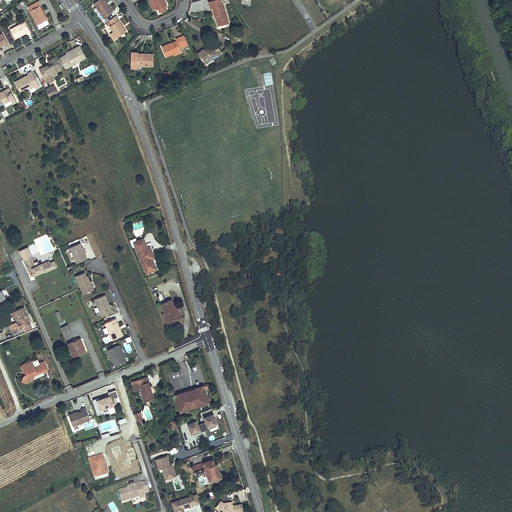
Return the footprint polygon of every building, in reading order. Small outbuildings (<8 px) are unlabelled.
[(105,0),(97,0),(94,3),(104,17),(113,11),(105,0)] [(148,0),(152,10),(156,8),(152,0),(148,0)] [(165,0),(152,0),(156,8),(157,10),(158,9),(160,13),(168,9),(166,6),(168,5),(165,0)] [(221,0),(212,0),(208,1),(210,9),(212,8),(215,17),(215,16),(218,26),(220,25),(228,23),(229,22),(224,4),(221,0)] [(37,25),(47,19),(44,14),(43,14),(43,12),(40,5),(41,5),(39,1),(28,6),(30,10),(29,11),(37,25)] [(127,31),(116,15),(109,21),(111,24),(109,26),(113,31),(111,33),(111,37),(113,40),(127,31)] [(25,21),(10,29),(15,39),(27,33),(27,34),(31,32),(25,21)] [(169,37),(161,41),(166,50),(172,47),(180,43),(179,43),(187,39),(185,34),(180,36),(178,31),(174,33),(175,35),(169,38),(169,37)] [(204,48),(197,53),(205,64),(213,59),(223,52),(215,41),(205,48),(206,49),(205,49),(204,48)] [(60,57),(66,68),(86,57),(79,45),(74,48),(74,49),(67,53),(60,57)] [(131,51),(131,65),(138,65),(153,66),(154,52),(138,52),(138,51),(131,51)] [(43,66),(39,68),(46,82),(49,83),(54,80),(55,76),(57,75),(59,74),(58,72),(57,70),(61,68),(55,57),(48,60),(50,63),(50,65),(48,66),(48,65),(47,63),(42,66),(43,66)] [(169,70),(162,72),(164,78),(171,76),(169,70)] [(39,85),(31,71),(28,73),(28,74),(14,81),(19,91),(27,87),(28,89),(29,88),(29,89),(34,86),(35,87),(39,85)] [(273,85),(271,74),(264,75),(265,86),(273,85)] [(54,92),(51,86),(45,89),(50,98),(59,93),(57,90),(54,92)] [(5,89),(0,91),(0,105),(10,100),(13,104),(17,102),(11,91),(8,93),(9,94),(8,94),(5,89)] [(135,244),(137,248),(146,244),(148,249),(149,248),(146,240),(135,244)] [(87,258),(80,243),(69,248),(76,263),(87,258)] [(138,253),(148,275),(158,270),(154,260),(156,259),(151,248),(149,248),(148,249),(146,244),(137,248),(139,253),(138,253)] [(27,247),(19,251),(29,274),(31,273),(32,276),(34,275),(34,276),(44,271),(45,273),(57,267),(54,260),(50,262),(49,260),(42,263),(42,262),(39,264),(38,260),(35,262),(27,247)] [(13,270),(5,274),(7,277),(11,275),(15,285),(19,284),(13,270)] [(94,289),(88,275),(86,276),(85,272),(75,277),(83,294),(94,289)] [(0,306),(8,303),(2,290),(0,291),(0,306)] [(110,305),(105,295),(95,299),(102,316),(112,311),(110,307),(110,305)] [(166,314),(171,324),(180,320),(176,310),(177,310),(173,302),(163,306),(166,314)] [(23,327),(31,324),(24,307),(12,312),(16,322),(9,325),(12,332),(23,327)] [(123,335),(116,318),(105,323),(113,339),(123,335)] [(71,332),(68,324),(61,328),(64,335),(71,332)] [(67,343),(73,357),(79,355),(78,353),(85,350),(80,338),(67,343)] [(126,361),(119,345),(108,350),(115,365),(126,361)] [(32,360),(21,365),(25,375),(24,377),(23,376),(21,381),(26,383),(33,381),(34,375),(35,373),(42,370),(43,372),(43,373),(47,372),(43,362),(39,363),(40,365),(34,367),(32,360)] [(148,381),(146,374),(140,376),(142,383),(148,381)] [(142,383),(140,376),(130,379),(133,386),(139,384),(141,391),(144,401),(153,399),(150,394),(149,392),(151,391),(148,381),(142,383)] [(139,384),(133,386),(135,393),(141,391),(139,384)] [(175,394),(181,411),(192,407),(192,405),(197,404),(198,406),(205,403),(209,402),(204,385),(194,388),(195,391),(189,393),(189,392),(186,393),(185,391),(175,394)] [(110,395),(102,398),(103,399),(100,399),(99,397),(93,399),(98,414),(104,412),(103,409),(114,405),(113,403),(116,402),(115,397),(119,396),(117,389),(109,392),(110,395)] [(90,419),(86,407),(82,408),(83,410),(78,412),(69,416),(73,426),(90,419)] [(191,427),(193,433),(202,430),(203,431),(211,428),(210,426),(219,423),(216,416),(215,417),(213,414),(206,417),(207,421),(200,424),(198,420),(191,423),(192,426),(191,427)] [(103,455),(89,459),(94,478),(108,474),(103,455)] [(170,464),(167,455),(156,459),(159,469),(163,468),(166,479),(176,476),(173,468),(171,468),(170,464)] [(213,459),(193,466),(188,467),(192,477),(207,472),(209,481),(219,478),(215,464),(213,459)] [(141,484),(128,488),(119,491),(122,502),(140,497),(140,499),(145,497),(143,493),(148,491),(146,483),(141,484)] [(195,505),(200,503),(198,495),(197,494),(192,496),(172,502),(175,511),(184,511),(184,509),(183,507),(185,506),(186,508),(195,505)] [(233,505),(229,502),(224,503),(221,500),(216,507),(220,510),(222,511),(243,511),(242,504),(233,505)]
